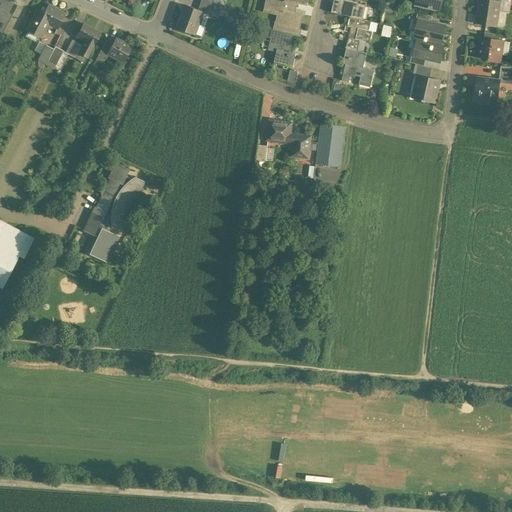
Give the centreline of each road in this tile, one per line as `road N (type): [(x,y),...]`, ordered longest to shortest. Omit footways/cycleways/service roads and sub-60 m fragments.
road 1 (track): [(511,387),(11,342)]
road 2 (residential): [(155,35),(356,116),(450,136),(463,0)]
road 3 (track): [(0,482),(409,511)]
road 4 (track): [(423,377),(450,136)]
road 5 (residential): [(58,243),(155,35)]
road 6 (track): [(237,361),(207,382),(203,412),(207,460),(228,477)]
